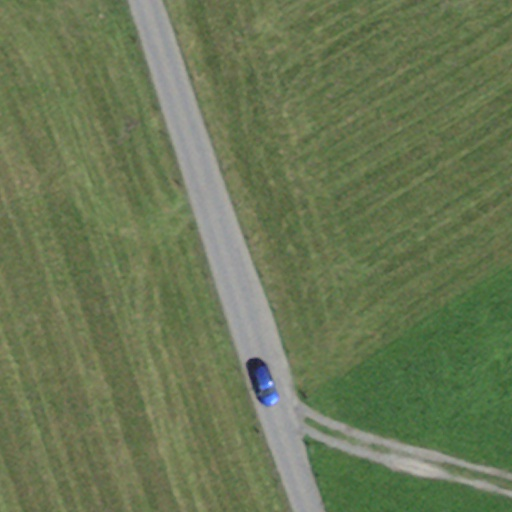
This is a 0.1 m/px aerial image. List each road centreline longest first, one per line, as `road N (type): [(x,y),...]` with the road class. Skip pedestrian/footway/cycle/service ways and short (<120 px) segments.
road 1 (unclassified): [(145,0),(309,511)]
road 2 (track): [(511,495),(375,459),(278,415)]
